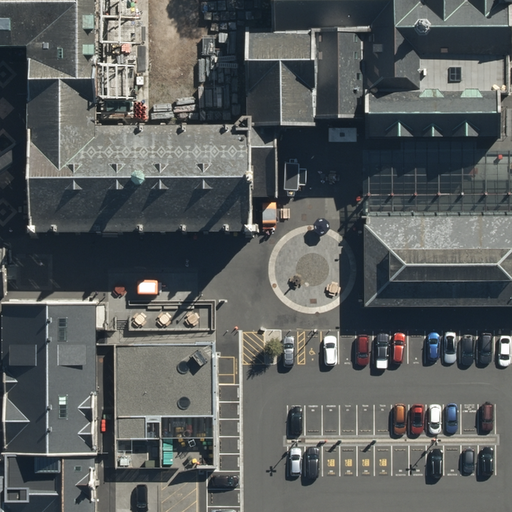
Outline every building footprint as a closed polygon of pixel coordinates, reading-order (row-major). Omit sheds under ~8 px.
[(0,0),(0,48),(32,49),(32,130),(32,163),(32,172),(32,232),(173,232),(253,231),(253,194),(278,195),(277,134),(277,128),(250,128),(100,129),(99,0),(0,0)] [(455,140),(499,140),(499,105),(499,95),(509,95),(508,0),(277,0),(277,30),(250,29),(250,128),(277,128),(317,127),(317,120),(368,121),(369,140),(409,140),(455,140)] [(32,130),(0,150),(0,183),(32,163),(32,130)] [(364,214),(511,213),(511,150),(364,151),(364,185),(364,214)] [(349,178),(331,178),(331,190),(322,190),(322,208),(359,208),(359,191),(349,191),(349,178)] [(362,212),(340,212),(341,261),(362,261),(362,212)] [(511,306),(511,213),(364,214),(365,307),(511,306)] [(0,297),(7,297),(12,297),(12,273),(12,249),(0,248),(0,297)] [(100,332),(99,302),(8,303),(7,381),(7,459),(0,458),(0,511),(101,511),(100,344),(100,339),(100,332)] [(123,344),(117,344),(116,467),(216,467),(215,344),(123,344)]
